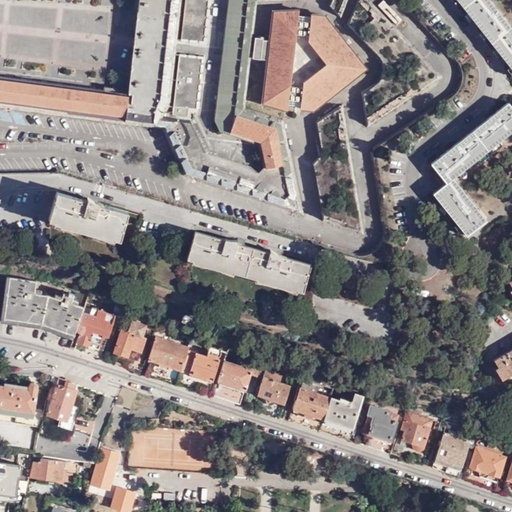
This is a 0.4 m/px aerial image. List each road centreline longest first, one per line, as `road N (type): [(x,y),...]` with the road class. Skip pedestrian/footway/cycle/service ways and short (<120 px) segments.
road 1 (residential): [(0,340),(511,502)]
road 2 (residential): [(439,0),(477,46),(487,72),(475,107),(412,165),(417,233)]
